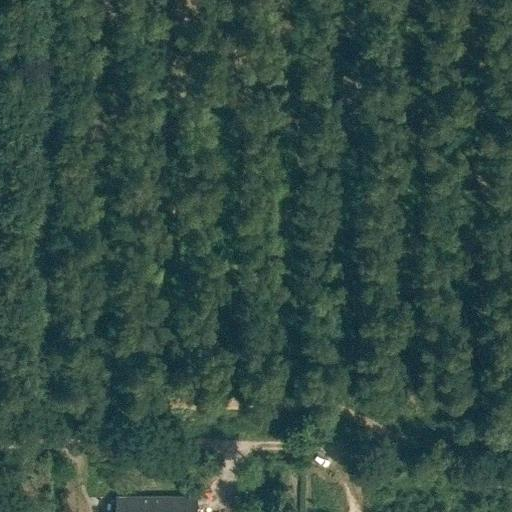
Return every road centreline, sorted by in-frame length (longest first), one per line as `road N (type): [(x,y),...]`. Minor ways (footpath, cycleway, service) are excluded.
road 1 (track): [(317,419),(45,419),(49,0)]
road 2 (track): [(511,442),(239,443)]
road 3 (unclassified): [(239,443),(0,442)]
road 4 (track): [(511,416),(317,419),(315,446)]
